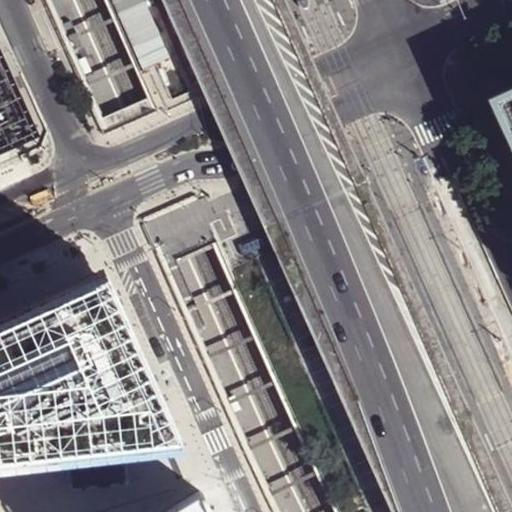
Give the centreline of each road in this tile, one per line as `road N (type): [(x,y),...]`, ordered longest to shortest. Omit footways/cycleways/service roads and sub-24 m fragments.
road 1 (motorway): [(425,511),(214,0)]
road 2 (residential): [(107,203),(189,166),(226,164),(367,101),(404,50)]
road 3 (residential): [(404,50),(348,55),(84,168)]
road 4 (residential): [(244,511),(107,203)]
road 5 (tertiary): [(404,50),(511,294)]
road 6 (residential): [(84,168),(6,0)]
